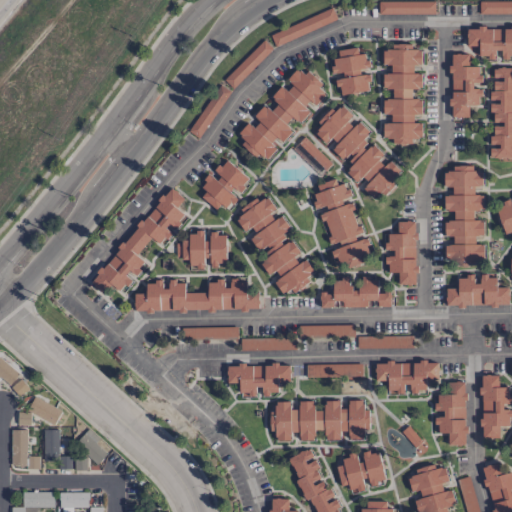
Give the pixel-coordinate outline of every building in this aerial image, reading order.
[(435,13),(434,1),(380,2),(380,14),(435,13)] [(479,13),(511,13),(511,1),(479,1),(479,13)] [(269,35),(274,47),(336,19),(331,8),(269,35)] [(511,28),(466,27),(466,46),(479,46),(478,58),(495,58),(495,51),(500,51),(500,60),(509,60),(509,56),(511,56),(511,28)] [(421,50),(412,50),(412,46),(383,46),(382,65),(390,65),(390,73),(382,73),(382,89),(392,89),(391,99),(382,99),(382,115),(390,115),(390,123),(382,122),(382,141),(421,142),(421,123),(413,123),(413,114),(421,114),(421,99),(411,99),(411,89),(421,89),(421,74),(413,73),(413,65),(421,65),(421,50)] [(370,91),(367,74),(360,75),(358,69),(368,67),(366,53),(358,54),(357,47),(337,50),(338,58),(329,59),(331,76),(334,76),(335,87),(339,87),(341,95),(370,91)] [(450,117),(468,117),(468,105),(480,105),(480,89),(473,89),(473,83),(481,83),(481,74),(478,74),(478,66),(468,66),(468,54),(450,54),(450,117)] [(511,67),(493,67),(492,90),(489,90),(489,113),(492,114),(492,124),(491,124),(490,146),(489,146),(489,158),(511,158),(511,67)] [(267,161),(275,148),(283,143),(290,131),(286,125),(291,117),(301,123),(309,111),(303,108),(308,101),(316,106),(324,93),(313,76),(305,72),(304,73),(295,68),(289,78),(294,85),(286,90),(279,86),(271,98),(277,106),(271,110),(262,104),(254,117),(246,122),(238,135),(249,152),(256,156),(258,155),(267,161)] [(370,133),(359,122),(351,126),(348,123),(351,114),(342,106),(324,115),(317,122),(319,125),(316,135),(324,143),(336,137),(332,151),(341,159),(352,154),(346,173),(355,182),(367,176),(363,189),(372,198),(381,194),(385,195),(394,186),(397,175),(400,171),(396,167),(379,162),(382,153),(373,145),(367,148),(363,140),(370,133)] [(295,145),(321,173),(331,165),(304,136),(295,145)] [(248,179),(226,159),(212,174),(210,172),(198,185),(205,191),(200,196),(215,210),(221,203),(227,209),(246,188),(242,185),(248,179)] [(483,261),(483,244),(474,244),(474,236),(483,236),(483,220),(473,220),(473,210),(482,210),(482,195),(473,195),(473,186),(482,186),(482,171),(472,171),(472,166),(452,166),(452,172),(443,172),(443,187),(452,187),(452,195),(443,195),(443,210),(453,210),(453,221),(443,221),(444,237),(452,237),(452,245),(444,245),(444,261),(483,261)] [(309,195),(313,208),(327,207),(319,216),(320,219),(328,226),(328,243),(339,243),(330,254),(335,258),(337,264),(344,262),(346,268),(364,262),(363,253),(367,252),(367,239),(354,240),(362,230),(355,223),(351,211),(354,208),(352,203),(351,197),(349,191),(341,184),(337,184),(335,179),(316,185),(319,192),(309,195)] [(90,283),(103,294),(111,284),(122,293),(132,281),(125,275),(128,271),(134,275),(145,262),(136,255),(151,238),(160,245),(172,230),(173,231),(185,215),(176,208),(184,198),(169,186),(90,283)] [(494,205),(504,234),(511,231),(511,232),(511,195),(511,196),(511,198),(494,205)] [(311,273),(307,259),(298,262),(294,260),(297,253),(294,241),(280,245),(286,230),(283,216),(269,220),(273,210),(270,197),(239,205),(240,209),(237,217),(241,231),(252,228),(254,232),(251,237),(255,251),(266,248),(266,251),(262,262),(266,275),(279,271),(275,280),(279,294),(291,291),(305,287),(311,273)] [(398,285),(415,285),(415,221),(397,221),(397,234),(385,234),(385,250),(392,250),(392,256),(386,256),(386,272),(398,272),(398,285)] [(225,235),(217,235),(217,231),(209,231),(209,241),(203,241),(203,232),(188,232),(188,241),(175,241),(175,258),(189,258),(189,270),(204,269),(203,259),(210,259),(210,265),(226,265),(225,235)] [(508,287),(496,288),(496,278),(487,278),(487,274),(479,274),(479,283),(473,283),(473,276),(457,276),(457,288),(445,288),(446,306),(509,305),(508,287)] [(319,308),(367,307),(367,300),(377,300),(377,307),(390,306),(390,292),(377,292),(377,280),(369,280),(369,276),(358,276),(358,288),(349,288),(349,276),(333,277),(333,292),(319,292),(319,308)] [(134,312),(259,309),(258,293),(246,293),(246,278),(229,278),(229,287),(223,287),(223,280),(207,280),(207,292),(184,293),(184,281),(167,281),(168,288),(162,288),(162,281),(145,281),(146,293),(133,294),(134,312)] [(299,337),(337,336),(337,326),(299,327),(299,337)] [(204,337),(210,338),(211,329),(199,327),(198,333),(204,334),(204,337)] [(0,378),(8,385),(18,373),(0,358),(0,378)] [(387,395),(403,395),(403,385),(410,385),(410,394),(426,394),(425,380),(438,380),(437,362),(374,362),(375,381),(387,381),(387,395)] [(289,364),(226,364),(226,384),(238,384),(238,395),(258,395),(258,396),(270,396),(270,392),(277,392),(277,382),(289,382),(289,364)] [(306,364),(306,378),(361,377),(361,364),(306,364)] [(481,438),(499,438),(499,426),(510,426),(510,409),(504,409),(504,403),(510,403),(509,387),(498,387),(498,375),(480,375),(481,438)] [(28,388),(20,379),(11,387),(19,397),(28,388)] [(464,381),(448,382),(449,393),(435,394),(435,414),(436,433),(447,433),(448,446),(466,445),(464,381)] [(34,396),(26,409),(53,425),(61,411),(34,396)] [(278,401),(264,430),(288,441),(289,441),(298,441),(314,440),(314,430),(324,430),(324,440),(337,440),(341,430),(348,433),(348,440),(363,439),(363,430),(369,430),(368,411),(363,408),(362,400),(347,400),(347,408),(339,409),(339,400),(323,401),(323,410),(314,411),(313,401),(298,401),(298,409),(290,409),(290,401),(278,401)] [(30,425),(30,413),(17,412),(17,424),(30,425)] [(424,447),(408,425),(400,431),(407,441),(406,442),(415,454),(424,447)] [(88,428),(74,444),(97,464),(107,453),(95,442),(98,438),(88,428)] [(10,429),(10,465),(26,465),(26,469),(39,469),(39,455),(27,455),(26,429),(10,429)] [(42,429),(43,461),(58,460),(58,468),(70,468),(70,455),(58,456),(58,429),(42,429)] [(289,458),(312,511),(337,511),(310,448),(289,458)] [(378,449),(341,456),(343,465),(336,466),(340,486),(348,485),(349,491),(367,488),(366,485),(384,482),(378,449)] [(447,511),(446,506),(454,504),(451,490),(442,492),(440,484),(448,482),(445,470),(417,464),(414,476),(407,477),(410,493),(421,490),(419,498),(413,500),(416,511),(419,511),(447,511)] [(483,467),(491,511),(511,511),(511,494),(510,488),(511,487),(511,471),(500,474),(498,464),(483,467)] [(53,507),(53,491),(22,492),(22,507),(10,507),(10,511),(38,511),(39,507),(53,507)] [(72,511),(72,508),(88,507),(88,492),(60,493),(60,511),(72,511)] [(269,511),(299,511),(288,511),(288,499),(270,499),(269,511)] [(393,511),(393,508),(386,508),(386,501),(365,501),(365,508),(357,508),(357,511),(393,511)]
